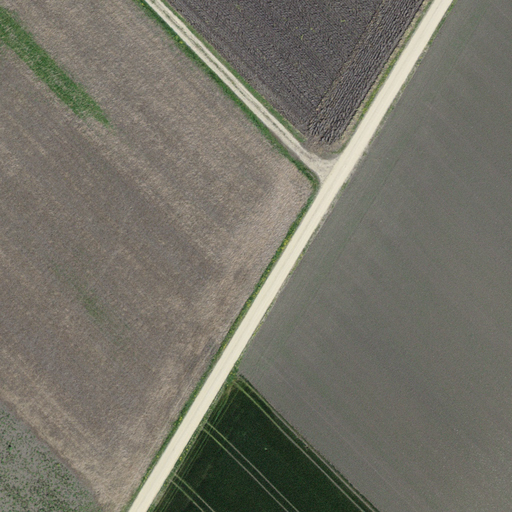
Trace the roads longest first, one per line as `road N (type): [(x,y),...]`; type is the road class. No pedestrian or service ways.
road 1 (track): [(406,0),(107,511)]
road 2 (track): [(313,150),(154,0)]
